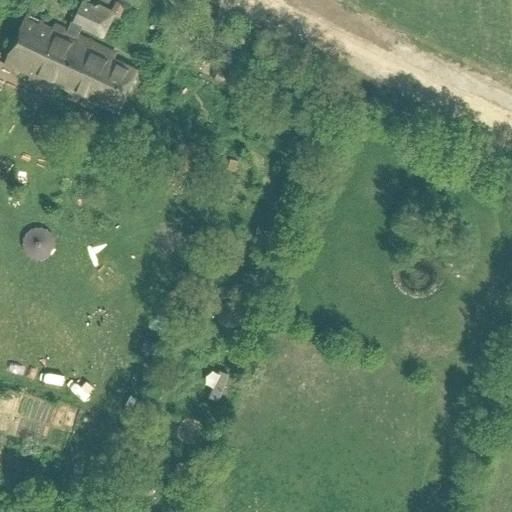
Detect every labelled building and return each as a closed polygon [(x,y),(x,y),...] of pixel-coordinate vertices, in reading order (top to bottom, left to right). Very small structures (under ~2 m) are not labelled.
[(115,14),(111,12),(85,0),(84,0),(69,32),(55,25),(53,30),(42,25),(44,22),(28,15),(5,66),(20,72),(21,70),(32,74),(30,79),(55,91),(57,84),(71,91),(68,97),(91,107),(94,101),(118,113),(138,71),(114,60),(116,54),(79,37),(83,29),(103,39),(115,14)] [(214,83),(233,90),(243,65),(223,58),(214,83)] [(293,126),(310,131),(314,116),(297,112),(293,126)] [(177,170),(195,177),(202,159),(183,153),(177,170)] [(239,162),(228,158),(224,169),(235,173),(239,162)]
